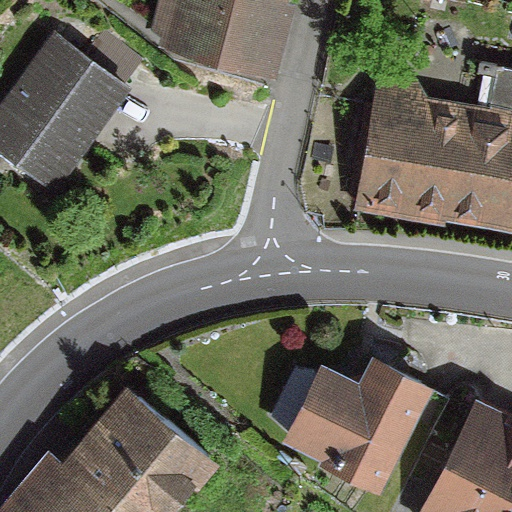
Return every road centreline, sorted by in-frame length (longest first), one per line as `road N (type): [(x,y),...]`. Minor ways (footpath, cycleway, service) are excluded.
road 1 (secondary): [(0,432),(89,347),(157,305),(264,272)]
road 2 (residential): [(316,0),(275,160),(264,272)]
road 3 (secondary): [(264,272),(362,272),(511,290)]
